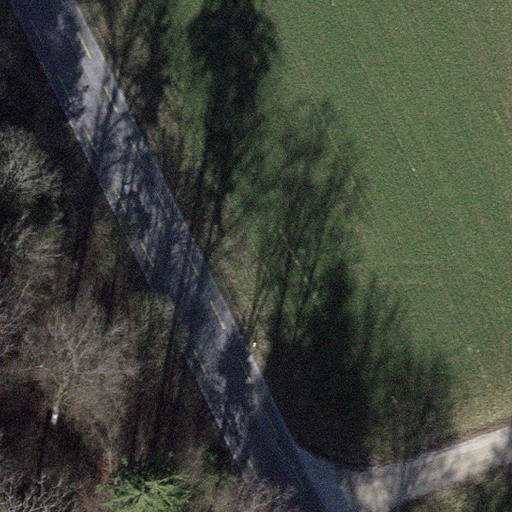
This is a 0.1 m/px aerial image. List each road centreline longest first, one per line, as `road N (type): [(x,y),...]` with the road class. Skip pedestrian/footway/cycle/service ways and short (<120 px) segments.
road 1 (primary): [(298,511),(43,0)]
road 2 (track): [(511,444),(303,511)]
